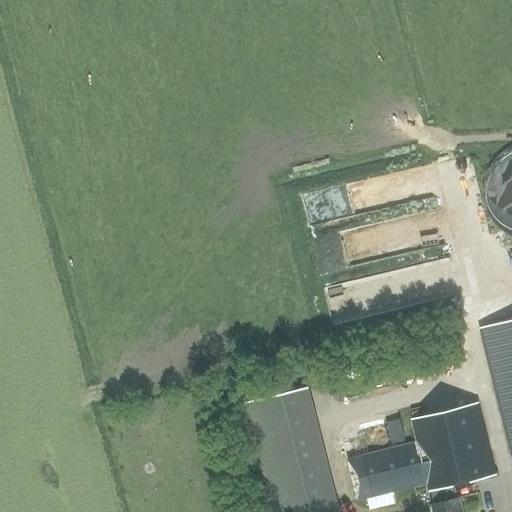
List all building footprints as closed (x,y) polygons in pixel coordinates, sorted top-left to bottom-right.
[(511,148),(498,158),(488,173),(484,191),(487,209),(496,225),(510,237),(511,237),(511,148)] [(333,315),(362,310),(357,281),(453,264),(449,245),(337,266),(340,283),(328,285),(333,315)] [(511,320),(479,328),(511,458),(511,320)] [(338,511),(309,391),(245,406),(271,511),(338,511)] [(453,486),(496,476),(478,401),(411,419),(416,441),(346,459),(357,501),(426,484),(429,492),(431,491),(435,505),(432,506),(433,511),(462,511),(459,499),(456,500),(453,486)] [(390,421),(393,442),(406,440),(403,419),(390,421)]
